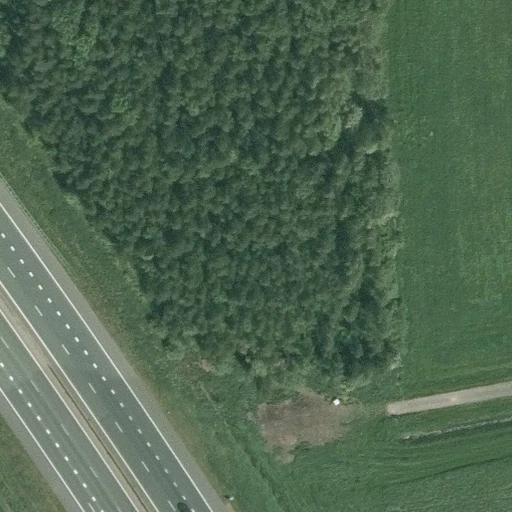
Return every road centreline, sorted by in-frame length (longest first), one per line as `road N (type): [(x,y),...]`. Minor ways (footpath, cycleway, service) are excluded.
road 1 (motorway): [(171,511),(0,259)]
road 2 (motorway): [(0,332),(120,511)]
